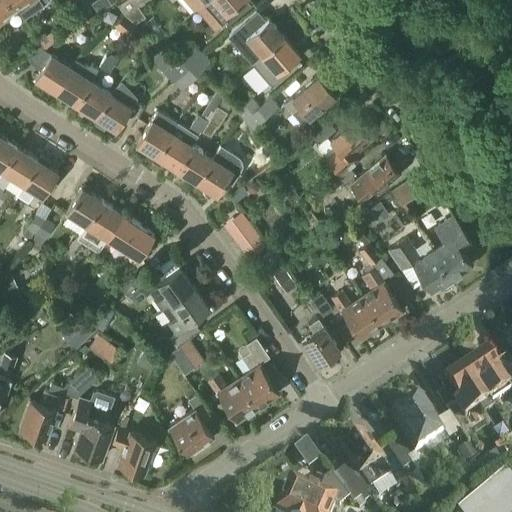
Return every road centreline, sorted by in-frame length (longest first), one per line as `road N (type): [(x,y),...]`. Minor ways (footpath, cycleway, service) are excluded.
road 1 (residential): [(0,87),(184,208),(323,403)]
road 2 (residential): [(311,0),(511,221)]
road 3 (residential): [(323,403),(511,275)]
road 4 (residential): [(180,511),(199,485),(323,403)]
road 5 (secondary): [(143,511),(0,462)]
